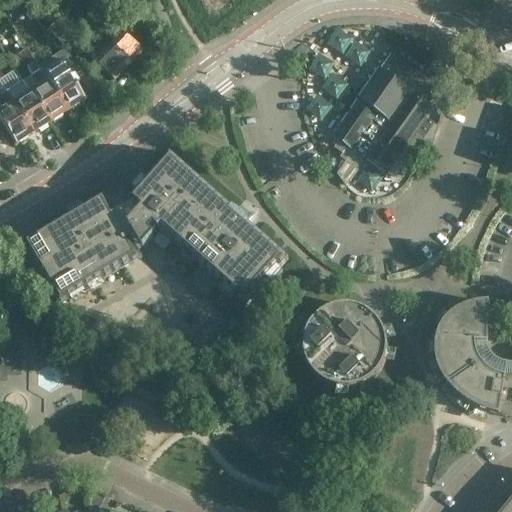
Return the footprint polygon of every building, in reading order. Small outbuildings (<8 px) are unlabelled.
[(48,33),(62,48),(92,21),(78,6),(48,33)] [(113,82),(124,71),(139,55),(119,36),(96,60),(93,57),(90,60),(113,82)] [(66,113),(25,50),(17,55),(26,69),(30,66),(29,71),(32,76),(22,83),(48,124),(66,113)] [(66,55),(39,72),(66,113),(83,102),(81,99),(96,89),(66,55)] [(429,106),(437,90),(390,57),(380,71),(350,114),(334,137),(386,175),(416,132),(424,138),(434,125),(426,119),(433,109),(429,106)] [(48,124),(22,83),(5,93),(31,135),(48,124)] [(31,135),(5,93),(0,96),(0,104),(4,110),(0,111),(0,125),(14,146),(31,135)] [(288,261),(258,233),(170,155),(147,181),(142,177),(131,189),(136,193),(131,199),(126,195),(122,201),(111,207),(104,195),(83,207),(80,202),(65,210),(69,216),(21,244),(60,309),(201,359),(268,283),(273,287),(284,275),(279,271),(288,261)] [(488,345),(489,304),(486,304),(481,304),(474,305),(469,307),(464,309),(459,311),(455,314),(453,315),(449,318),(446,322),(444,323),(443,325),(441,328),(440,331),(439,333),(437,338),(436,340),(436,342),(435,345),(435,348),(435,351),(435,354),(435,357),(453,393),(457,397),(460,399),(464,403),(471,407),(474,409),(479,411),(482,413),(487,414),(490,415),(498,417),(504,418),(511,418),(511,366),(509,367),(506,366),(505,366),(501,365),(499,364),(497,362),(494,360),(493,359),(492,358),(492,357),(491,355),(490,354),(489,352),(488,349),(488,348),(488,345)] [(343,307),(340,307),(336,308),(332,309),(329,310),(326,312),(323,313),(320,316),(317,318),(314,321),(312,323),(311,325),(309,328),(307,332),(306,335),(305,338),(304,341),(304,345),(295,345),(296,357),(305,357),(305,360),(306,363),(307,366),(309,368),(310,371),(312,373),(314,376),(316,378),(319,381),(321,382),(325,385),(329,387),(331,388),(334,389),(337,389),(336,399),(348,398),(350,390),(353,390),(355,389),(360,388),(363,387),(365,386),(369,383),(373,380),(375,378),(377,377),(378,375),(380,373),(381,371),(382,369),(384,366),(385,363),(386,360),(386,358),(387,354),(387,352),(387,350),(387,346),(387,343),(387,340),(386,338),(385,334),(384,333),(383,329),(381,326),(380,324),(378,322),(376,320),(374,317),(371,315),(367,313),(364,311),(362,310),(360,309),(357,308),(354,308),(351,307),(348,307),(345,307),(343,307)]
